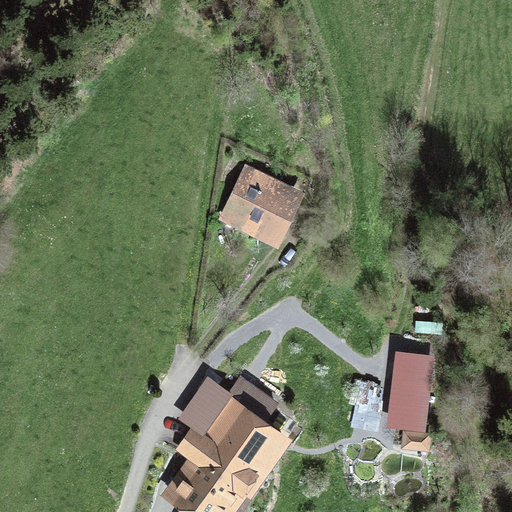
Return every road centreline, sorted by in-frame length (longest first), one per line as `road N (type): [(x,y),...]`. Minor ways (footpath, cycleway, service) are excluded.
road 1 (track): [(190,351),(291,328),(386,373),(406,306),(419,148),(447,0)]
road 2 (track): [(190,351),(272,314),(327,260),(337,188),(291,0)]
road 3 (track): [(190,351),(226,55),(219,0)]
road 4 (unclassified): [(125,511),(148,438),(190,351)]
